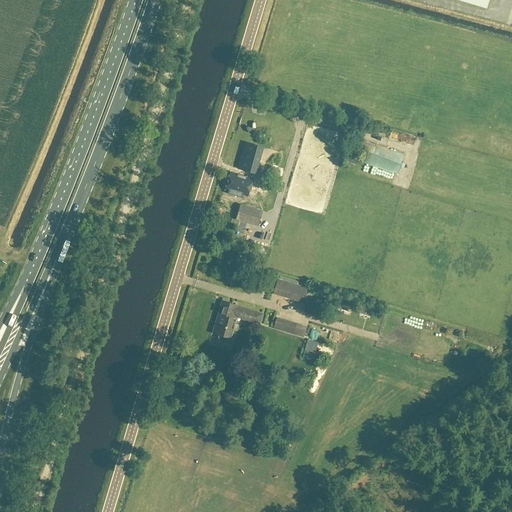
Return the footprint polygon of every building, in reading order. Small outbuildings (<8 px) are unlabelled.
[(457,0),(485,8),(487,0),(457,0)] [(395,173),(401,158),(402,155),(360,139),(357,149),(362,151),(358,160),(378,167),(395,173)] [(238,169),(256,174),(263,148),(245,143),(238,169)] [(230,173),(225,190),(247,196),(252,179),(230,173)] [(261,212),(241,207),(237,220),(257,225),(261,212)] [(308,288),(278,279),(273,293),(303,302),(308,288)] [(213,333),(229,338),(235,321),(233,320),(234,316),(259,324),(262,314),(236,306),(223,302),(213,333)]
